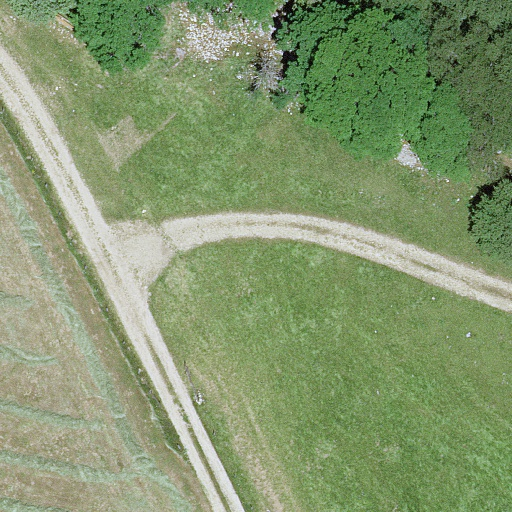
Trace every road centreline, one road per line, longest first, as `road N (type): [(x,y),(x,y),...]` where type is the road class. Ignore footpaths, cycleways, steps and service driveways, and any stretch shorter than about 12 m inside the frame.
road 1 (track): [(233,511),(107,254),(0,63)]
road 2 (track): [(107,254),(216,224),(378,245),(511,301)]
